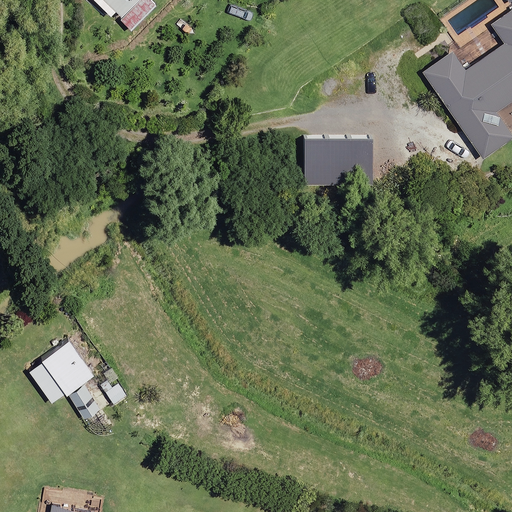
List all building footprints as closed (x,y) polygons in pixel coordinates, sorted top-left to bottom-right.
[(105,0),(130,25),(153,3),(150,0),(105,0)] [(511,94),(511,4),(488,21),(502,40),(461,68),(447,48),(419,68),(479,154),(508,134),(491,109),(511,94)] [(364,181),(365,137),(303,135),(302,179),(364,181)] [(49,398),(61,389),(82,416),(99,403),(81,379),(91,372),(83,361),(65,337),(25,367),(49,398)] [(125,393),(115,378),(102,387),(112,401),(125,393)] [(101,511),(102,511),(39,498),(36,511),(101,511)]
